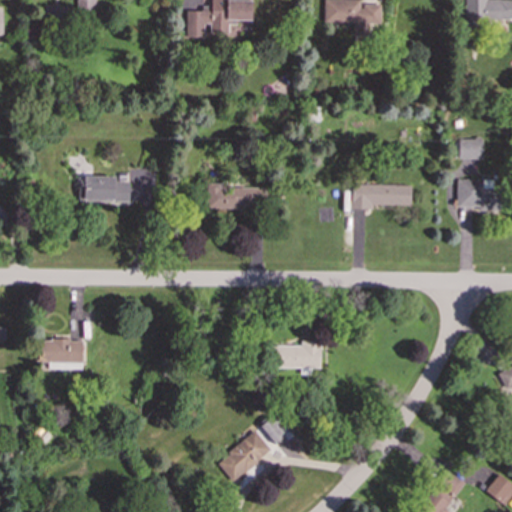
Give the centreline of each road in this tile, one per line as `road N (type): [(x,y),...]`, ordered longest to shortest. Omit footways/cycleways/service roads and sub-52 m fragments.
road 1 (residential): [(511,284),(0,278)]
road 2 (residential): [(460,286),(458,312),(430,378),(371,463),(323,511)]
